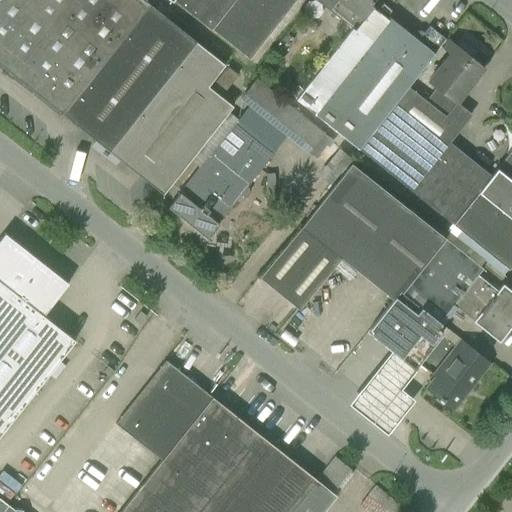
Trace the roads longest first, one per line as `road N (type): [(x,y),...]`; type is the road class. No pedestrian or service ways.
road 1 (unclassified): [(457,505),(0,145)]
road 2 (unknown): [(117,238),(87,284),(95,339),(0,469)]
